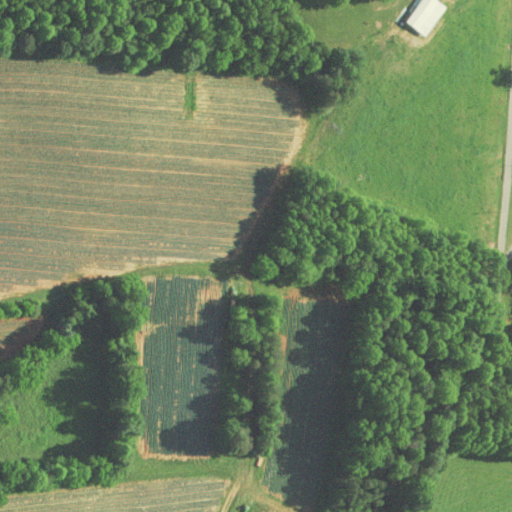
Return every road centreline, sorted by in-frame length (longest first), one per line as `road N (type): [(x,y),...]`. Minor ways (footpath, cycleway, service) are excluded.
road 1 (residential): [(226,511),(249,441),(258,322),(251,275)]
road 2 (residential): [(511,347),(496,309),(511,110)]
